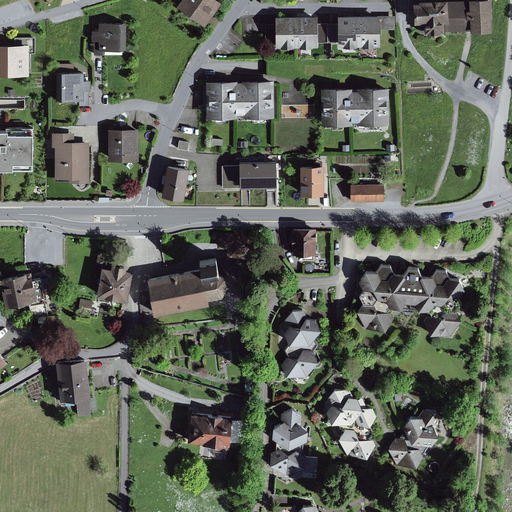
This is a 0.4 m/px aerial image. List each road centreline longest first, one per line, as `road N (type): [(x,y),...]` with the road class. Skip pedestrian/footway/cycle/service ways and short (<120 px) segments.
road 1 (residential): [(254,511),(269,310),(290,287),(345,278),(353,217)]
road 2 (track): [(472,511),(494,237)]
road 3 (residential): [(236,9),(175,113),(146,215)]
road 4 (secondary): [(146,215),(353,217)]
road 5 (residential): [(121,511),(125,349)]
road 6 (secondary): [(353,217),(457,212),(511,197)]
road 7 (unclassified): [(236,9),(387,8)]
road 8 (secondary): [(0,215),(146,215)]
road 9 (residential): [(125,349),(136,319),(146,215)]
